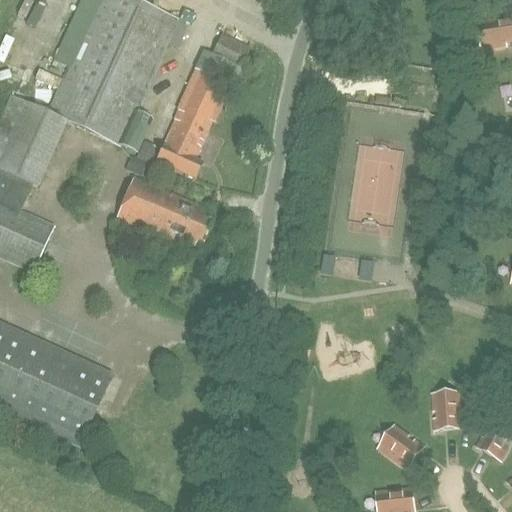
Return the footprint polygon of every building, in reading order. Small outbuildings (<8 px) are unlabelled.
[(78,52),(58,109),(94,121),(96,114),(128,125),(130,119),(107,112),(113,94),(148,106),(179,18),(126,0),(86,0),(69,49),(78,52)] [(511,17),(476,23),(480,54),(507,50),(506,47),(511,45),(511,17)] [(211,56),(204,53),(197,70),(215,77),(229,83),(235,71),(238,72),(249,50),(221,37),(211,56)] [(20,39),(16,60),(27,62),(31,41),(20,39)] [(24,76),(37,81),(48,54),(34,49),(24,76)] [(194,181),(201,164),(193,161),(227,85),(196,71),(155,163),(194,181)] [(25,101),(10,143),(3,141),(0,149),(0,168),(46,184),(70,117),(25,101)] [(135,113),(120,148),(136,155),(152,121),(135,113)] [(144,143),(136,160),(147,165),(150,166),(158,150),(144,143)] [(407,238),(412,159),(368,155),(362,234),(407,238)] [(132,158),(126,172),(141,178),(147,165),(136,160),(132,158)] [(173,198),(135,182),(118,223),(156,239),(173,198)] [(156,239),(192,253),(196,244),(202,246),(211,224),(205,222),(209,212),(173,198),(156,239)] [(0,257),(38,272),(58,223),(0,199),(0,257)] [(0,396),(85,426),(106,363),(0,326),(0,396)] [(436,431),(466,429),(463,396),(433,398),(436,431)] [(504,463),(511,448),(511,427),(496,418),(479,449),(504,463)] [(408,473),(426,449),(397,428),(380,452),(408,473)] [(379,511),(414,511),(412,491),(377,494),(379,511)]
